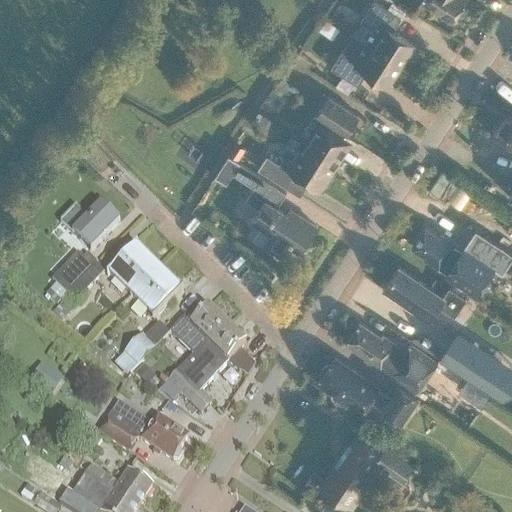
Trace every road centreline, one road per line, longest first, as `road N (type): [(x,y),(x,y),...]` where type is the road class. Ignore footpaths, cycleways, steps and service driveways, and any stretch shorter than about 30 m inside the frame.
road 1 (residential): [(294,348),(511,14)]
road 2 (residential): [(294,348),(109,171)]
road 3 (residential): [(186,511),(294,348)]
